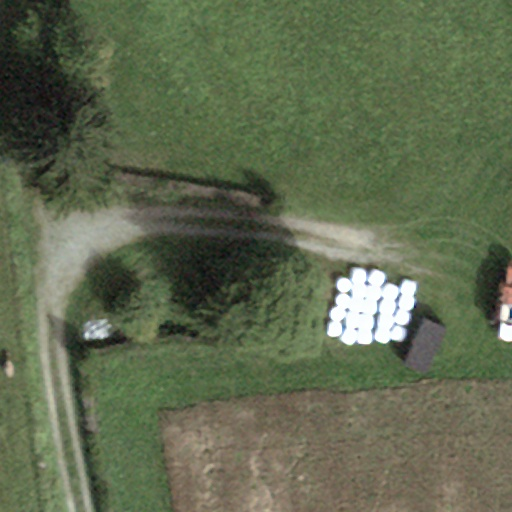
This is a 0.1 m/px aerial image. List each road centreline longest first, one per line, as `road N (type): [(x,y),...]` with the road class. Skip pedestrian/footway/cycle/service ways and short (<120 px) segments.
road 1 (track): [(80,511),(49,325),(70,243),(142,213),(353,254)]
road 2 (track): [(70,243),(35,99),(33,0)]
